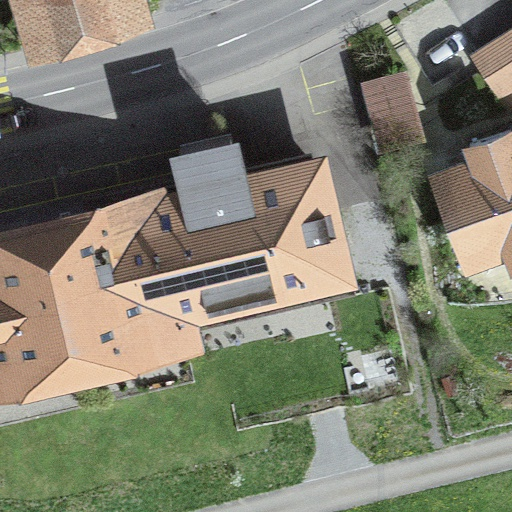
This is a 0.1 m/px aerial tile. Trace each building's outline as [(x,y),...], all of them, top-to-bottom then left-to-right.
[(30,0),(40,33),(126,7),(124,0),(30,0)] [(511,33),(479,54),(511,105),(511,104),(511,33)] [(398,75),(369,83),(385,140),(413,133),(398,75)] [(507,240),(511,252),(511,133),(510,127),(469,142),(476,161),(445,172),(474,252),(507,240)] [(313,165),(150,202),(0,236),(0,366),(178,326),(173,304),(337,266),(313,165)]
